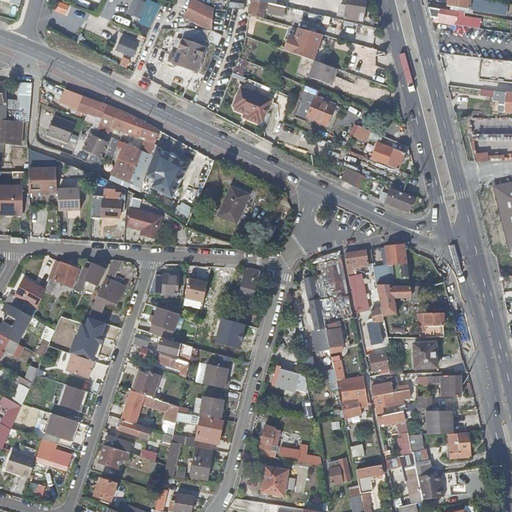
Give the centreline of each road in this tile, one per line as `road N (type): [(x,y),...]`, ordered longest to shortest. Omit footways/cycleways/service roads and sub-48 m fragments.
road 1 (secondary): [(0,37),(316,184)]
road 2 (residential): [(66,511),(153,254)]
road 3 (residential): [(214,511),(286,262)]
road 4 (primary): [(447,242),(511,492)]
road 5 (primary): [(386,0),(442,223)]
road 6 (primary): [(468,222),(413,0)]
road 7 (primary): [(511,391),(474,242)]
road 8 (residential): [(19,247),(153,254)]
road 9 (residential): [(153,254),(286,262)]
